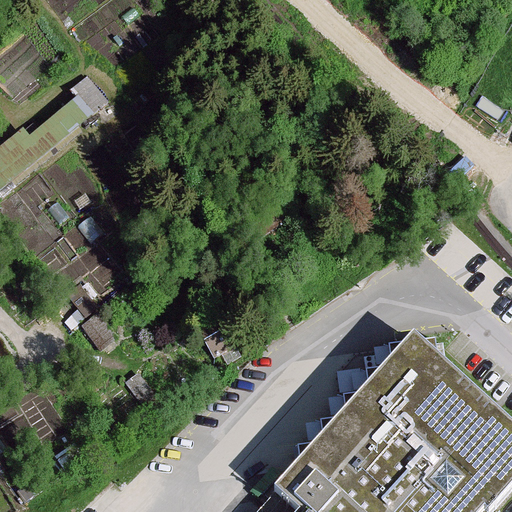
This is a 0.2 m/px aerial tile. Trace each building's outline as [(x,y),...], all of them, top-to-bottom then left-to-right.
[(88,79),(64,98),(71,107),(78,101),(91,118),(108,105),(88,79)] [(23,132),(0,149),(0,197),(83,134),(79,128),(91,118),(78,101),(71,107),(29,139),(23,132)] [(78,285),(67,295),(85,317),(97,308),(78,285)] [(99,313),(81,327),(100,351),(118,337),(99,313)] [(274,495),(292,511),(492,511),(511,491),(511,430),(414,341),(274,495)] [(181,353),(161,364),(178,392),(197,380),(181,353)] [(138,375),(126,384),(150,418),(163,409),(138,375)] [(76,450),(59,461),(66,473),(84,463),(76,450)]
